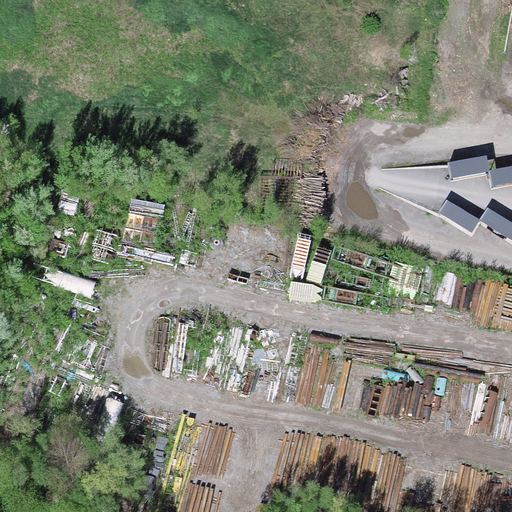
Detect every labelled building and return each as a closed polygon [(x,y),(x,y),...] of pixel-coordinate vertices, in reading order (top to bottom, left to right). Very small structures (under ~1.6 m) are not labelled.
[(453,175),(490,170),(488,152),(450,158),(453,175)] [(511,163),(491,166),(493,184),(511,181),(511,163)] [(474,232),(483,216),(448,198),(440,213),(474,232)] [(128,238),(161,241),(165,204),(132,200),(128,238)] [(511,235),(511,218),(490,206),(482,218),(511,235)] [(298,235),(292,277),(307,279),(312,237),(298,235)] [(327,282),(331,248),(315,246),(310,280),(327,282)] [(322,302),(323,282),(292,280),(290,299),(322,302)]
